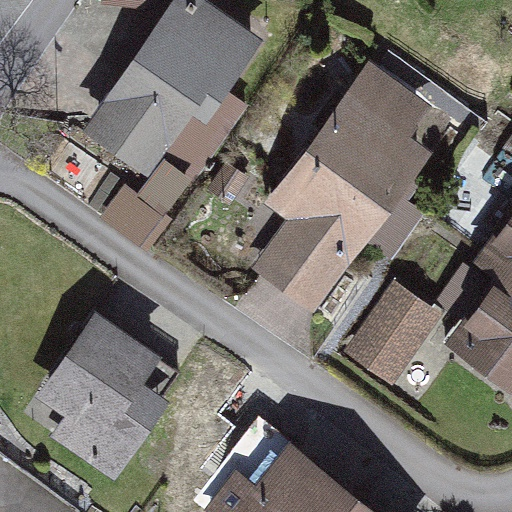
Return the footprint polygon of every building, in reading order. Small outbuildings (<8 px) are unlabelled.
[(261,57),(189,5),(100,129),(172,180),(261,57)] [(437,125),(378,80),(283,205),(309,224),(276,268),(326,305),(440,153),(424,142),(437,125)] [(511,238),(490,267),(511,282),(463,345),(511,382),(511,238)] [(448,318),(397,281),(341,357),(393,390),(448,318)] [(171,364),(110,321),(54,399),(84,421),(71,439),(123,475),(170,409),(150,394),(171,364)] [(238,485),(216,511),(379,511),(298,450),(259,501),(238,485)]
